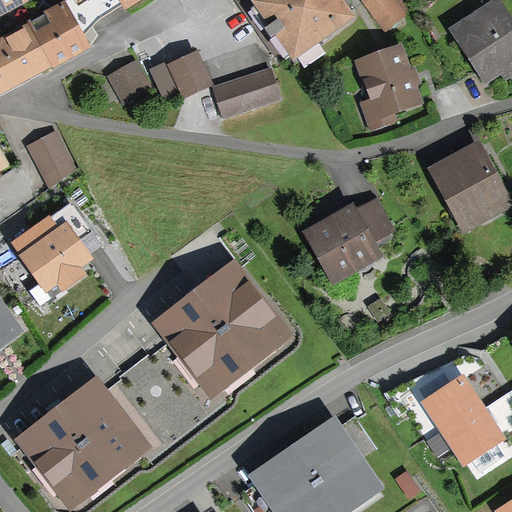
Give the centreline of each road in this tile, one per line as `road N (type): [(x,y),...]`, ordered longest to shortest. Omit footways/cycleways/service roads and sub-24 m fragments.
road 1 (residential): [(9,107),(89,125),(326,153),(511,106)]
road 2 (residential): [(156,511),(376,364),(511,295)]
road 3 (residential): [(161,0),(9,107)]
